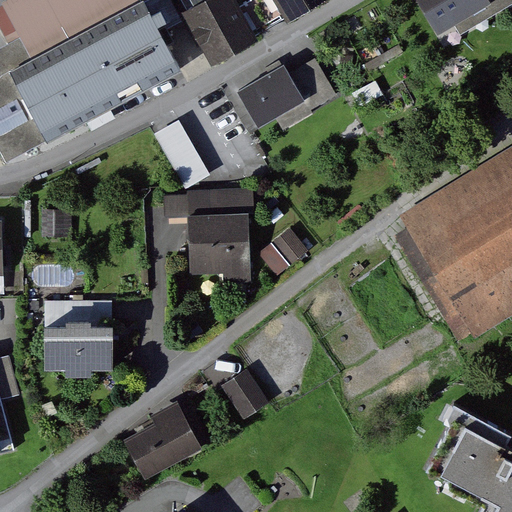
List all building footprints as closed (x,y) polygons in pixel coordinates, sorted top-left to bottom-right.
[(0,140),(11,161),(48,141),(52,146),(190,74),(152,1),(152,0),(14,0),(0,8),(0,17),(14,42),(5,45),(0,61),(0,140)] [(263,39),(240,0),(217,0),(192,15),(221,64),(263,39)] [(328,0),(282,0),(295,20),(328,0)] [(511,0),(426,0),(452,42),(511,5),(511,0)] [(312,109),(337,94),(317,58),(292,73),(307,100),(312,109)] [(287,64),(238,91),(259,128),(307,100),(292,73),(287,64)] [(212,174),(181,119),(156,133),(187,188),(212,174)] [(511,150),(406,216),(415,230),(400,239),(466,346),(511,318),(511,150)] [(190,215),(248,212),(247,190),(169,194),(170,216),(190,215)] [(64,206),(48,206),(48,230),(64,230),(64,206)] [(248,212),(190,215),(193,274),(251,271),(248,212)] [(5,213),(0,213),(0,270),(8,270),(5,213)] [(283,272),(311,251),(293,228),(265,250),(283,272)] [(115,324),(49,323),(48,368),(114,369),(115,324)] [(246,367),(228,379),(247,407),(265,395),(246,367)] [(188,407),(129,441),(147,474),(207,440),(188,407)] [(511,511),(511,430),(466,407),(433,469),(453,479),(449,485),(490,506),(486,511),(511,511)]
